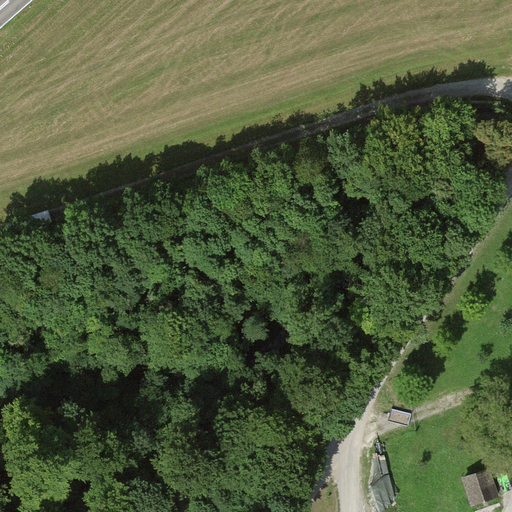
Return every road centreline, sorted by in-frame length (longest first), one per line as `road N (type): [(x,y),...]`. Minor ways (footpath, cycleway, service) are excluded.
road 1 (track): [(511,88),(439,92),(383,106),(0,232)]
road 2 (track): [(298,511),(350,419),(511,178)]
